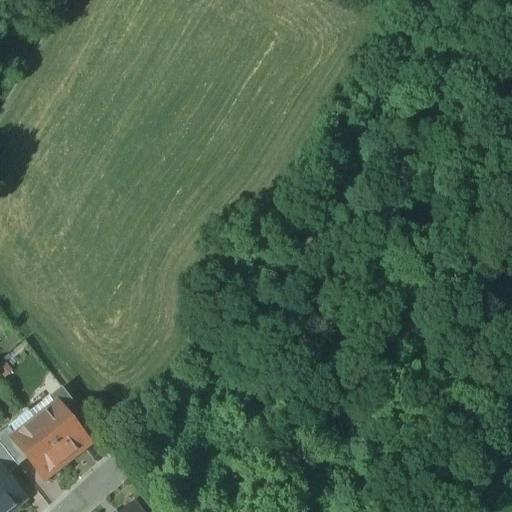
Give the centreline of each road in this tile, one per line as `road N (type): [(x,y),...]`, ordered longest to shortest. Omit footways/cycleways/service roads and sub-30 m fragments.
road 1 (track): [(444,0),(379,149),(261,341),(117,471)]
road 2 (track): [(0,119),(71,0)]
